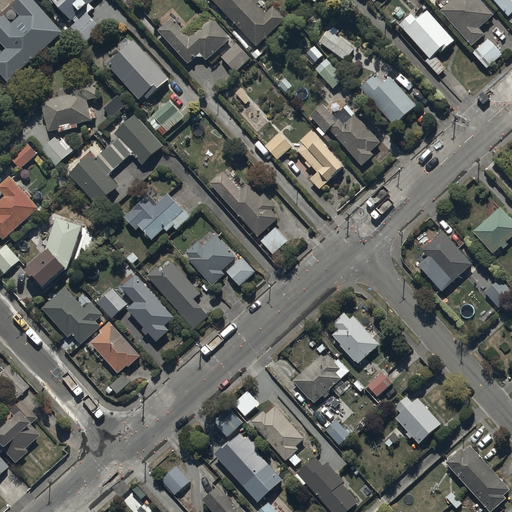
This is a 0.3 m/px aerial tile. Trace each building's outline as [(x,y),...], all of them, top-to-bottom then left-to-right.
[(64,33),(34,0),(21,0),(13,7),(21,16),(13,24),(5,15),(0,19),(0,40),(7,49),(0,55),(0,72),(9,83),(64,33)] [(52,0),(75,25),(71,28),(86,44),(102,29),(85,10),(96,0),(52,0)] [(254,0),(213,0),(258,48),(288,20),(275,6),(266,13),(254,0)] [(480,0),(452,0),(441,11),(473,47),(486,36),(480,29),(495,16),(480,0)] [(511,15),(511,0),(493,0),(510,18),(511,15)] [(455,42),(428,11),(417,21),(412,15),(400,25),(430,58),(426,62),(438,76),(447,68),(435,55),(439,51),(442,54),(455,42)] [(173,19),(160,31),(190,65),(197,58),(205,58),(207,60),(231,40),(213,19),(190,39),(173,19)] [(333,28),(321,43),(348,62),(357,50),(338,36),(340,33),(333,28)] [(502,55),(488,39),(473,53),(487,69),(502,55)] [(172,80),(135,40),(108,65),(141,101),(146,97),(149,101),(172,80)] [(232,49),(222,58),(236,73),(251,59),(237,43),(231,48),(232,49)] [(324,56),(317,47),(306,56),(313,65),(324,56)] [(346,79),(332,64),(320,75),(335,90),(346,79)] [(417,107),(391,77),(384,84),(376,75),(360,89),(394,127),(417,107)] [(286,78),(279,85),(286,94),(294,87),(286,78)] [(72,95),(42,103),(49,133),(60,130),(61,133),(80,128),(79,125),(94,121),(94,119),(97,119),(94,109),(90,110),(88,101),(100,98),(96,80),(70,86),(72,95)] [(246,105),(251,101),(244,91),(242,88),(236,94),(246,105)] [(104,109),(114,119),(130,103),(121,93),(104,109)] [(154,116),(148,121),(157,132),(159,130),(164,136),(186,117),(171,100),(154,115),(154,116)] [(324,105),(311,116),(327,134),(331,130),(364,166),(375,156),(372,153),(382,143),(348,107),(336,118),(324,105)] [(34,120),(27,111),(17,120),(24,128),(34,120)] [(90,151),(80,160),(84,164),(71,175),(99,206),(121,186),(111,175),(134,154),(144,166),(166,147),(137,114),(115,134),(119,138),(97,159),(90,151)] [(346,167),(313,130),(302,140),(306,145),(299,151),(308,161),(306,163),(311,169),(314,167),(319,173),(311,181),(320,191),(346,167)] [(293,146),(280,133),(266,147),(279,160),(293,146)] [(61,142),(56,138),(42,150),(57,167),(77,150),(69,140),(67,142),(64,139),(61,142)] [(39,154),(28,143),(12,159),(22,170),(39,154)] [(225,172),(211,184),(259,237),(280,219),(274,211),(278,207),(266,194),(262,198),(251,185),(243,192),(225,172)] [(27,193),(12,177),(0,188),(0,189),(7,197),(0,203),(0,232),(7,240),(40,209),(31,199),(34,197),(29,192),(27,193)] [(177,230),(192,218),(184,209),(170,193),(158,203),(151,195),(138,206),(138,207),(126,218),(137,230),(141,227),(153,241),(166,229),(168,232),(174,227),(177,230)] [(511,238),(511,219),(501,208),(473,233),(494,255),(502,248),(504,250),(509,245),(507,243),(511,238)] [(84,227),(57,218),(47,254),(28,271),(35,280),(37,278),(48,289),(70,269),(84,227)] [(289,241),(277,228),(262,242),(274,255),(289,241)] [(473,265),(444,232),(413,258),(442,292),(473,265)] [(238,259),(217,235),(205,246),(201,241),(187,253),(192,259),(191,261),(214,287),(226,276),(223,272),(238,259)] [(257,272),(244,258),(228,273),(241,287),(257,272)] [(202,294),(173,263),(162,272),(158,268),(148,277),(195,330),(211,316),(196,300),(202,294)] [(176,318),(137,275),(123,288),(135,302),(128,308),(146,327),(142,331),(147,337),(150,334),(158,343),(171,331),(167,326),(176,318)] [(511,297),(511,290),(502,279),(486,293),(500,308),(511,297)] [(85,309),(66,287),(56,296),(55,294),(48,300),(50,303),(43,309),(69,338),(73,335),(82,344),(102,327),(97,321),(103,315),(92,303),(85,309)] [(129,305),(114,289),(99,304),(113,319),(129,305)] [(381,346),(354,317),(351,320),(345,313),(333,324),(339,331),(333,337),(358,366),(381,346)] [(142,357),(111,322),(101,331),(104,334),(93,344),(120,374),(129,366),(130,368),(142,357)] [(343,404),(330,390),(350,372),(339,360),(336,363),(329,356),(325,359),(323,356),(294,382),(314,405),(323,396),(336,410),(343,404)] [(29,388),(9,366),(0,373),(0,381),(17,400),(29,388)] [(394,384),(384,372),(368,386),(378,398),(394,384)] [(132,382),(125,374),(106,391),(109,395),(114,390),(118,394),(132,382)] [(443,425),(418,399),(413,404),(408,398),(397,408),(402,414),(396,419),(409,433),(407,435),(412,440),(414,438),(421,445),(443,425)] [(9,412),(15,418),(0,431),(0,445),(4,449),(3,450),(16,465),(28,453),(25,450),(40,436),(31,426),(38,419),(21,401),(9,412)] [(306,439),(276,406),(266,415),(264,412),(252,423),(293,469),(302,461),(295,454),(300,450),(297,447),(306,439)] [(215,421),(228,437),(244,424),(230,408),(215,421)] [(351,436),(337,420),(326,431),(340,446),(351,436)] [(241,432),(216,455),(259,504),(284,481),(258,452),(261,449),(251,437),(248,440),(241,432)] [(461,448),(445,463),(490,511),(492,511),(508,498),(505,495),(511,489),(471,446),(465,452),(461,448)] [(0,476),(9,468),(0,458),(0,476)] [(316,458),(298,475),(332,511),(348,511),(359,502),(343,485),(345,482),(328,464),(325,467),(316,458)] [(191,482),(177,467),(163,478),(178,494),(191,482)] [(239,509),(219,487),(203,500),(213,511),(245,511),(241,507),(239,509)] [(463,504),(452,492),(446,497),(457,509),(463,504)] [(278,511),(269,502),(258,511),(278,511)]
